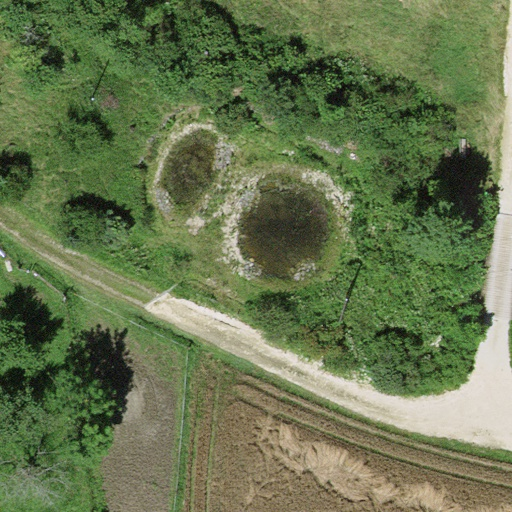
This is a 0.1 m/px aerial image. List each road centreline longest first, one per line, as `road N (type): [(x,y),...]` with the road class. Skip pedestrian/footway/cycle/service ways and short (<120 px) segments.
road 1 (track): [(0,218),(205,335),(389,408),(511,442)]
road 2 (track): [(511,184),(478,435)]
